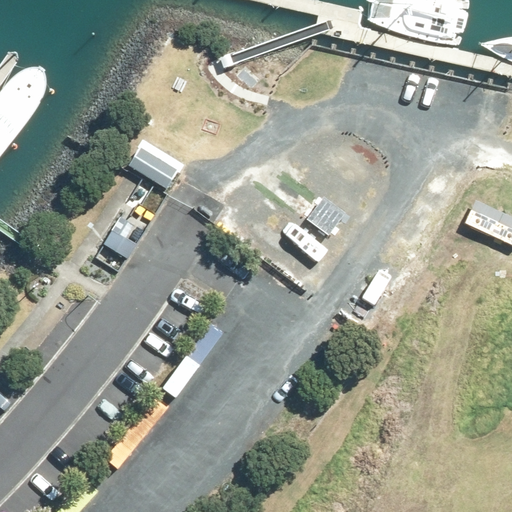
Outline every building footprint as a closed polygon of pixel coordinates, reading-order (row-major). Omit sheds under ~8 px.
[(353,158),(329,140),(318,156),(331,165),(325,174),(353,194),(359,186),(363,189),(378,168),(357,152),(353,158)] [(247,196),(225,224),(260,251),(282,223),(247,196)] [(315,213),(307,223),(318,231),(328,239),(337,228),(346,217),(335,208),(325,200),(315,213)] [(123,217),(114,230),(128,239),(137,226),(123,217)] [(111,241),(134,255),(139,247),(117,233),(111,241)] [(30,234),(21,248),(35,257),(44,243),(30,234)] [(86,262),(116,280),(121,272),(92,254),(86,262)] [(373,308),(398,280),(379,264),(354,292),(373,308)] [(345,348),(331,332),(299,361),(313,377),(345,348)]
